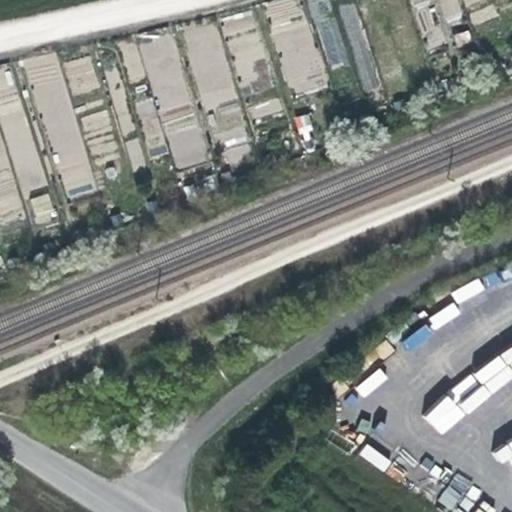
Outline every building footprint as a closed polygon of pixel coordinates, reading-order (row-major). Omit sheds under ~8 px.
[(276,0),(272,1),(285,93),(319,89),(306,0),(276,0)] [(357,3),(341,4),(343,32),(359,30),(357,3)] [(95,191),(57,53),(26,61),(64,199),(95,191)] [(218,74),(222,56),(202,53),(199,70),(218,74)] [(99,90),(91,56),(64,62),(72,96),(99,90)] [(19,194),(45,187),(12,63),(0,65),(0,220),(24,214),(19,194)] [(159,79),(170,167),(198,163),(187,76),(159,79)] [(229,164),(250,161),(240,100),(236,101),(233,82),(217,84),(217,80),(199,83),(203,112),(207,111),(213,146),(226,144),(229,164)] [(278,97),(249,107),(254,119),(282,109),(278,97)] [(137,138),(126,142),(134,167),(144,164),(137,138)] [(29,198),(36,224),(56,219),(49,193),(29,198)] [(511,346),(510,347),(485,368),(474,372),(423,414),(439,434),(440,433),(511,375),(511,346)] [(364,397),(388,379),(380,369),(356,387),(364,397)] [(384,472),(391,461),(367,444),(359,455),(384,472)]
